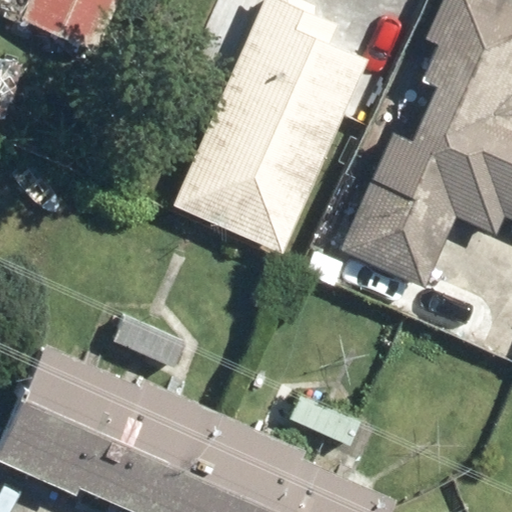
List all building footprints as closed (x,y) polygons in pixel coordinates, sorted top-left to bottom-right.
[(109,0),(17,0),(7,22),(84,57),(109,0)] [(324,20),(279,0),(250,0),(160,212),(271,259),(355,63),(313,46),(324,20)] [(511,3),(503,0),(429,0),(317,255),(408,295),(439,223),(478,240),(486,222),(511,233),(511,3)] [(122,314),(105,347),(160,375),(177,341),(122,314)] [(26,348),(0,405),(0,481),(59,508),(64,496),(99,511),(378,511),(381,505),(26,348)] [(295,391),(278,424),(337,455),(355,421),(295,391)]
